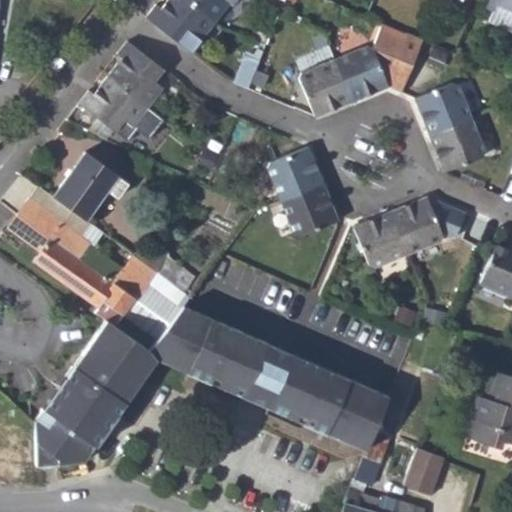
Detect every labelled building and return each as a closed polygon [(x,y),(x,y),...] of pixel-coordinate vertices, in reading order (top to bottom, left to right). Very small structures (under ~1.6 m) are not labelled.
[(166,0),(157,11),(153,7),(142,20),(178,48),(188,35),(196,42),(211,23),(181,0),(166,0)] [(181,0),(211,23),(225,6),(216,0),(181,0)] [(511,0),(495,0),(486,21),(511,33),(511,0)] [(361,47),(331,60),(347,103),(383,87),(396,93),(419,41),(380,24),(369,49),(361,47)] [(111,47),(118,51),(124,44),(115,40),(111,47)] [(113,58),(118,60),(124,65),(120,70),(114,65),(104,78),(143,109),(157,91),(151,85),(160,72),(124,44),(118,51),(113,58)] [(114,65),(120,70),(124,65),(118,60),(114,65)] [(296,80),(312,119),(347,103),(331,60),(298,73),(296,80)] [(89,97),(84,94),(75,105),(112,134),(121,123),(128,128),(143,109),(104,78),(93,92),(98,96),(95,102),(89,97)] [(446,84),(411,100),(425,136),(469,118),(457,90),(446,84)] [(89,97),(95,102),(98,96),(93,92),(89,97)] [(480,147),(469,118),(425,136),(440,173),(477,157),(480,147)] [(266,171),(278,201),(319,184),(305,147),(268,165),(266,171)] [(83,153),(50,196),(83,221),(116,176),(83,153)] [(298,239),(335,224),(319,184),(278,201),(291,234),(298,239)] [(102,303),(122,316),(133,299),(136,301),(155,272),(141,262),(131,255),(122,267),(112,282),(69,251),(79,237),(88,224),(83,221),(50,196),(37,187),(15,217),(47,240),(39,252),(32,263),(96,308),(102,303)] [(438,234),(424,197),(386,213),(404,255),(434,243),(438,234)] [(370,269),(404,255),(386,213),(348,229),(363,266),(370,269)] [(7,229),(39,252),(47,240),(15,217),(7,229)] [(79,237),(122,267),(131,255),(88,224),(79,237)] [(503,250),(511,253),(511,246),(505,244),(503,250)] [(502,297),(511,301),(511,253),(503,250),(494,246),(478,284),(503,295),(502,297)] [(141,262),(155,272),(164,259),(149,249),(141,262)] [(122,316),(125,319),(137,302),(136,301),(133,299),(122,316)] [(105,321),(85,350),(65,379),(63,382),(66,391),(103,416),(114,416),(116,418),(118,415),(128,400),(136,404),(136,402),(153,374),(148,369),(153,361),(208,384),(239,399),(264,342),(178,305),(168,322),(148,352),(105,321)] [(239,399),(266,410),(290,354),(264,342),(239,399)] [(290,354),(266,410),(299,425),(363,453),(372,433),(387,397),(290,354)] [(103,416),(66,391),(63,382),(52,398),(60,398),(98,421),(101,432),(105,435),(116,418),(114,416),(103,416)] [(511,446),(511,391),(507,390),(506,394),(492,389),(487,409),(492,411),(489,420),(473,414),(461,455),(492,464),(495,457),(507,460),(511,446)] [(98,421),(60,398),(52,398),(34,424),(31,423),(31,468),(46,473),(55,467),(67,466),(85,465),(105,435),(101,432),(98,421)] [(0,468),(22,466),(18,431),(0,432),(0,468)] [(389,439),(372,433),(363,453),(361,458),(354,475),(372,481),(389,439)] [(438,458),(414,449),(401,486),(428,496),(442,459),(438,458)] [(370,486),(372,481),(354,475),(343,501),(338,511),(389,511),(393,501),(382,498),(380,502),(358,495),(360,491),(355,489),(358,483),(370,486)] [(422,511),(423,511),(395,502),(393,501),(389,511),(422,511)]
